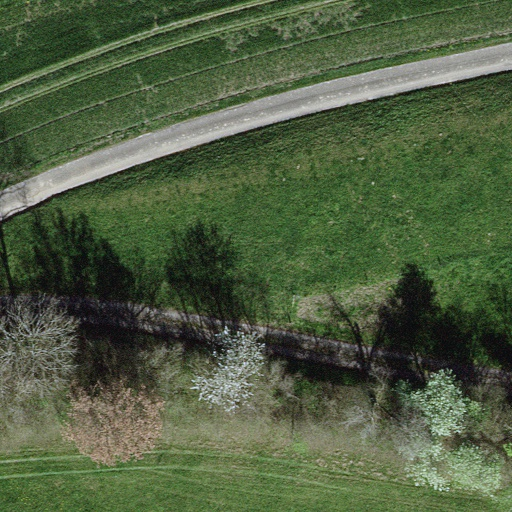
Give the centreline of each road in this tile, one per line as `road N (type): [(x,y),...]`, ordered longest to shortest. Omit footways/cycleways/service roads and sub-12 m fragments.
road 1 (residential): [(0,204),(225,120),(511,57)]
road 2 (track): [(511,383),(175,319),(0,308)]
